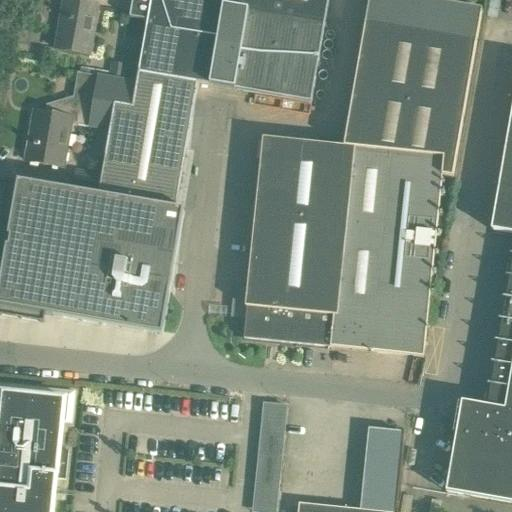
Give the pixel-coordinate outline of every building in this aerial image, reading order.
[(329,0),(132,0),(129,19),(147,22),(136,83),(196,94),(197,84),(311,104),(329,0)] [(482,12),(414,0),(370,0),(346,138),(346,139),(456,158),(482,12)] [(55,50),(92,56),(100,8),(64,2),(55,50)] [(127,23),(125,37),(140,39),(143,26),(127,23)] [(111,66),(109,78),(123,80),(125,69),(111,66)] [(76,74),(70,107),(72,122),(76,123),(78,126),(110,132),(126,135),(136,84),(107,79),(94,77),(76,74)] [(0,313),(33,318),(34,315),(160,338),(182,213),(174,212),(196,94),(136,83),(136,84),(126,135),(110,132),(102,176),(99,194),(99,197),(5,181),(2,204),(0,219),(0,313)] [(34,113),(25,162),(62,168),(70,125),(70,122),(72,122),(70,107),(59,105),(58,102),(45,106),(44,115),(34,113)] [(511,124),(493,233),(511,236),(511,254),(485,409),(464,405),(446,496),(511,506),(511,124)] [(456,158),(346,139),(344,150),(264,141),(250,290),(235,288),(231,318),(247,319),(245,339),(248,340),(279,344),(279,345),(280,345),(280,343),(296,345),(296,346),(297,347),(297,345),(423,359),(442,177),(453,179),(457,158),(456,158)] [(76,171),(72,189),(99,194),(102,176),(76,171)] [(0,511),(51,511),(55,479),(65,480),(68,451),(58,450),(61,422),(71,423),(74,392),(0,384),(0,415),(0,417),(0,511)] [(264,408),(254,511),(276,511),(286,410),(264,408)]
